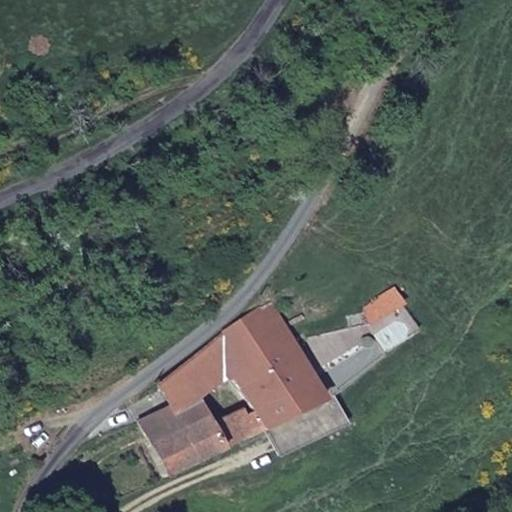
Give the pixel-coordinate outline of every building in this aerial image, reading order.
[(265,297),(220,333),(240,375),(253,403),(267,432),(325,402),(265,297)] [(220,333),(158,383),(169,406),(138,424),(148,445),(206,418),(202,400),(240,375),(220,333)] [(325,402),(267,432),(281,459),(346,425),(332,398),(325,402)] [(210,424),(223,450),(267,432),(253,403),(210,424)] [(148,445),(163,478),(223,450),(210,424),(206,418),(148,445)]
